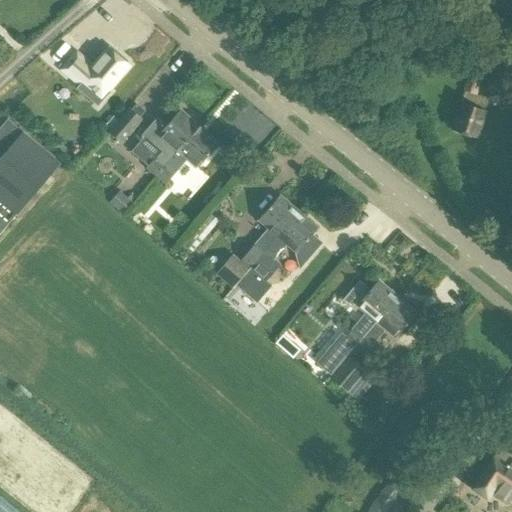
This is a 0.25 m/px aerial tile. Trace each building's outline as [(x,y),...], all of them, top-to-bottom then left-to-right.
[(105,91),(127,66),(124,64),(126,62),(119,56),(117,58),(107,49),(92,67),(85,60),(84,61),(77,55),(83,47),(82,46),(63,68),(64,68),(64,72),(63,72),(86,92),(80,99),(82,100),(96,83),(105,91)] [(464,91),(474,94),(478,80),(468,77),(464,91)] [(476,137),(484,112),(459,104),(451,129),(463,133),(465,136),(469,138),(472,136),(476,137)] [(108,133),(120,143),(140,119),(138,117),(138,118),(130,112),(131,111),(129,109),(108,133)] [(154,158),(163,166),(198,126),(191,120),(190,121),(179,111),(165,126),(156,118),(141,136),(160,152),(154,158)] [(198,126),(163,166),(155,176),(165,185),(187,159),(196,167),(217,143),(205,133),(198,126)] [(0,232),(59,164),(22,133),(0,157),(0,232)] [(163,166),(154,158),(146,168),(155,176),(163,166)] [(276,236),(297,212),(278,196),(257,220),(267,229),(239,262),(231,255),(215,274),(232,288),(248,269),(276,236)] [(297,212),(276,236),(248,269),(264,283),(266,280),(279,265),(273,259),(286,244),(305,261),(320,244),(310,236),(316,229),(297,212)] [(210,214),(183,246),(191,253),(218,221),(210,214)] [(266,280),(264,283),(248,269),(239,280),(236,283),(257,302),(272,285),(266,280)] [(351,328),(352,329),(344,339),(354,347),(375,321),(396,297),(377,281),(368,291),(358,282),(343,301),(354,310),(357,306),(364,312),(351,328)] [(396,297),(375,321),(354,347),(363,355),(385,330),(395,338),(415,314),(396,297)] [(289,342),(280,335),(273,344),(282,351),(289,342)] [(328,378),(346,394),(365,372),(363,370),(362,371),(352,362),(353,362),(347,357),(328,378)] [(511,457),(498,448),(481,473),(482,474),(472,489),(486,498),(489,493),(505,504),(508,498),(511,500),(511,457)] [(404,511),(418,494),(393,477),(370,509),(373,511),(404,511)] [(126,511),(131,507),(118,497),(111,505),(119,511),(126,511)]
